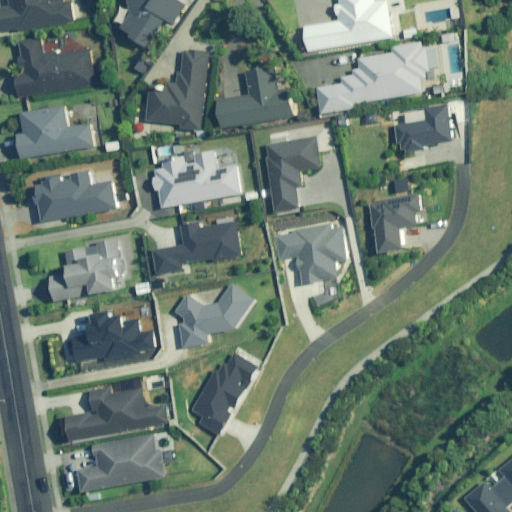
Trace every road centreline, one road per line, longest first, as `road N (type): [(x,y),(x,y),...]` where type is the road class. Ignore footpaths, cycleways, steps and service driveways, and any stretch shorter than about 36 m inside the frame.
road 1 (residential): [(92,511),(219,489),(234,479),(284,381),(315,343),(385,299),(436,251),(461,202),(463,163)]
road 2 (tertiary): [(32,511),(0,321)]
